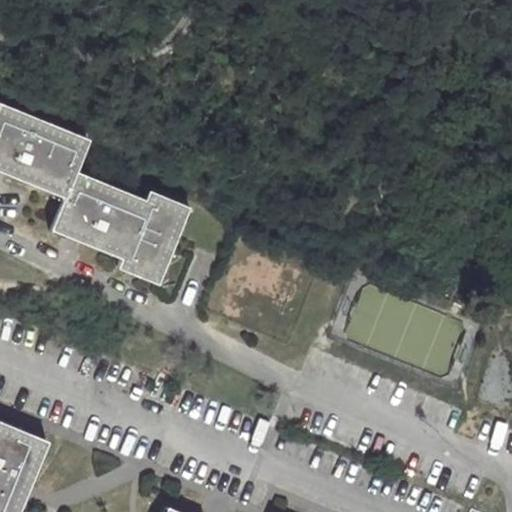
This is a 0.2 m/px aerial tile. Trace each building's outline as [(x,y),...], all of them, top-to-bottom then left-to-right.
[(0,168),(51,190),(53,185),(65,190),(72,172),(85,140),(0,104),(0,168)] [(143,201),(72,172),(65,190),(61,200),(51,223),(66,229),(65,233),(119,257),(116,265),(148,280),(154,266),(159,269),(179,222),(173,220),(179,206),(147,192),(143,201)] [(65,190),(53,185),(51,190),(49,194),(61,200),(65,190)] [(182,223),(188,209),(179,206),(173,220),(179,222),(182,223)] [(47,232),(62,239),(65,233),(66,229),(51,223),(47,232)] [(158,284),(163,270),(159,269),(154,266),(148,280),(158,284)] [(0,511),(25,511),(18,509),(48,441),(0,420),(0,511)]
